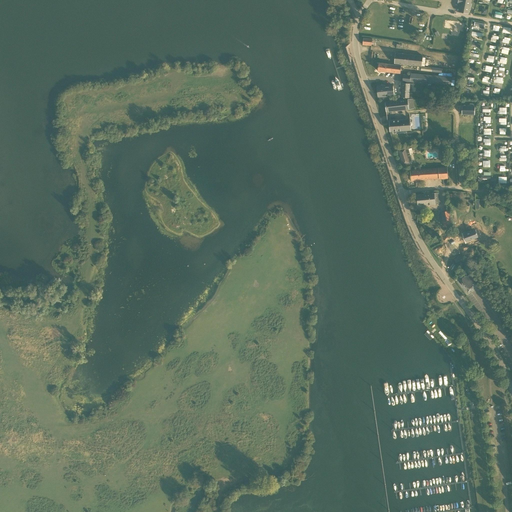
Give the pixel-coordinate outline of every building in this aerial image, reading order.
[(458,0),(458,3),(460,3),(459,12),(468,14),(471,0),(458,0)] [(422,66),(422,61),(423,56),(395,53),(394,63),(422,66)] [(400,73),(401,66),(379,63),(378,71),(400,73)] [(431,83),(432,75),(411,73),(410,76),(403,75),(403,81),(431,83)] [(413,84),(410,84),(403,83),(402,98),(409,98),(409,91),(413,91),(413,84)] [(379,97),(394,96),(393,86),(377,87),(378,97),(379,97)] [(386,112),(409,109),(408,99),(385,102),(386,112)] [(475,115),(475,106),(462,106),(462,115),(475,115)] [(390,131),(411,130),(410,120),(389,121),(390,131)] [(403,165),(413,162),(409,148),(405,149),(399,151),(403,165)] [(419,169),(410,171),(411,180),(444,178),(448,178),(447,168),(419,169)] [(439,193),(417,195),(418,206),(440,203),(439,193)] [(443,222),(451,220),(449,211),(442,213),(443,222)] [(457,239),(445,245),(449,252),(460,246),(457,239)] [(458,264),(464,259),(461,255),(455,259),(458,264)] [(467,289),(472,285),(476,282),(470,274),(461,280),(461,282),(462,283),(462,284),(463,285),(464,286),(466,288),(467,289)]
